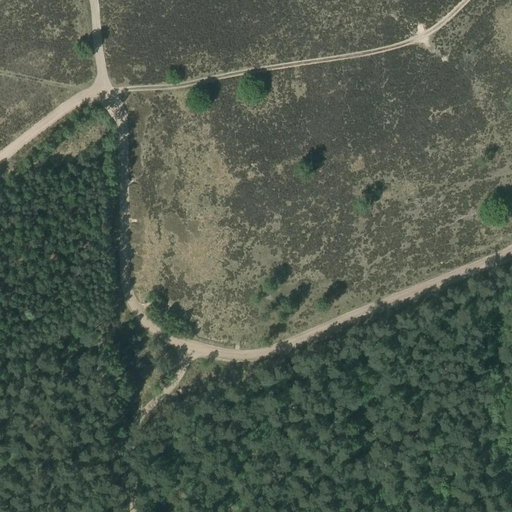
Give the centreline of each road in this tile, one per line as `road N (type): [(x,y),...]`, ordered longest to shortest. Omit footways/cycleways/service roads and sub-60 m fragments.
road 1 (track): [(0,159),(82,99),(107,97),(121,118),(129,299),(151,327),(190,349)]
road 2 (track): [(464,0),(424,36),(385,49),(107,97)]
road 3 (track): [(190,349),(267,354),(511,256)]
road 4 (track): [(190,349),(176,381),(131,426),(128,511)]
